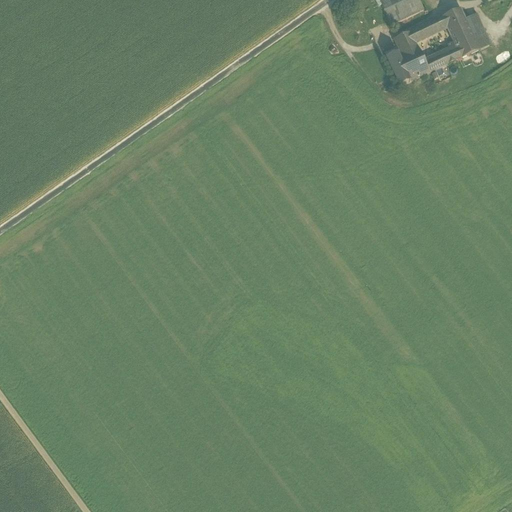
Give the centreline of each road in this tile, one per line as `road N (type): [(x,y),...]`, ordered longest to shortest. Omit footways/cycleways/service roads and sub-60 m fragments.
road 1 (track): [(0,231),(329,0)]
road 2 (track): [(0,396),(85,511)]
